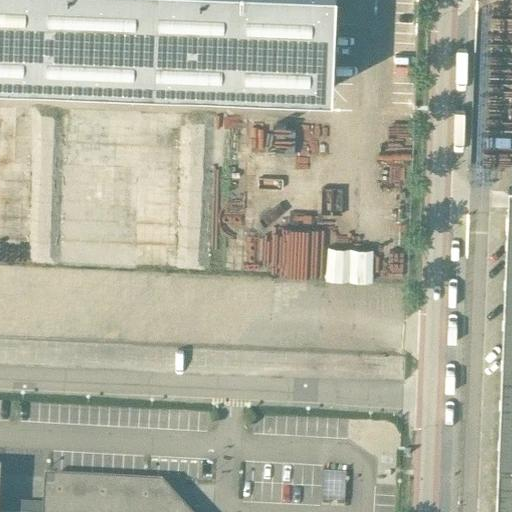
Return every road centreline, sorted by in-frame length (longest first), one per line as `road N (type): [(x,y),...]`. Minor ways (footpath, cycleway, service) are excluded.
road 1 (unknown): [(0,313),(330,321),(358,298),(371,92)]
road 2 (unclassified): [(424,511),(444,0)]
road 3 (unknown): [(0,75),(371,92)]
